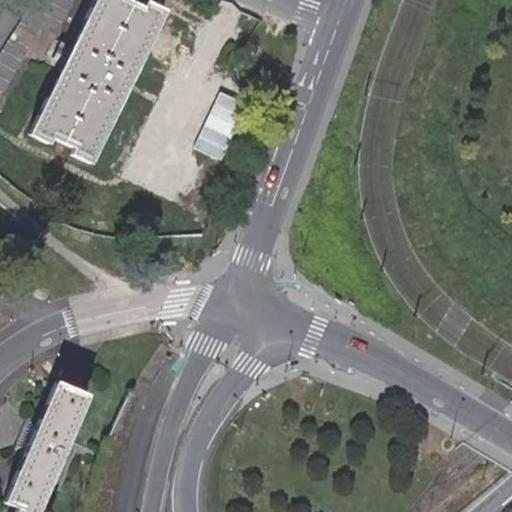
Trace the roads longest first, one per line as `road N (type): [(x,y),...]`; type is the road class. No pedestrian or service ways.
road 1 (unclassified): [(252,309),(255,255),(341,21)]
road 2 (unclassified): [(511,433),(352,344),(252,309)]
road 3 (residential): [(252,309),(112,309),(41,331),(0,364)]
road 4 (motorway): [(252,309),(209,341),(174,426),(155,511)]
road 5 (motorway): [(191,511),(193,463),(216,411),(252,362),(252,309)]
